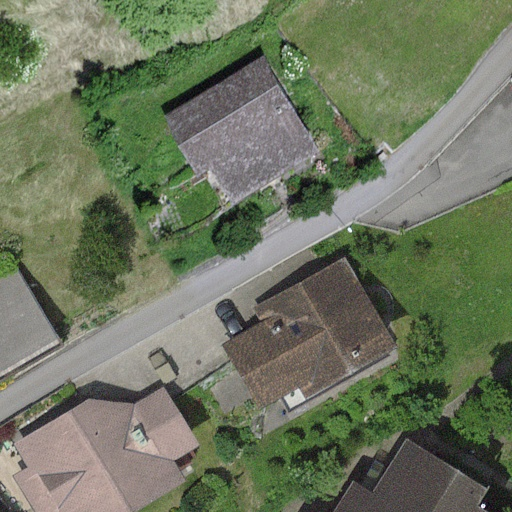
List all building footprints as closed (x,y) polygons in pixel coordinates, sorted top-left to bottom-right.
[(267,57),(168,118),(205,179),(218,171),(239,205),(326,152),(267,57)] [(264,324),(222,346),(256,410),(295,389),(303,404),(398,354),(347,259),(255,308),(264,324)] [(9,261),(0,266),(0,371),(54,341),(9,261)] [(87,398),(10,443),(24,467),(9,475),(30,511),(50,511),(52,511),(133,511),(185,482),(173,461),(199,446),(164,386),(133,404),(87,398)] [(491,511),(475,502),(483,489),(404,440),(369,496),(351,485),(334,511),(491,511)]
